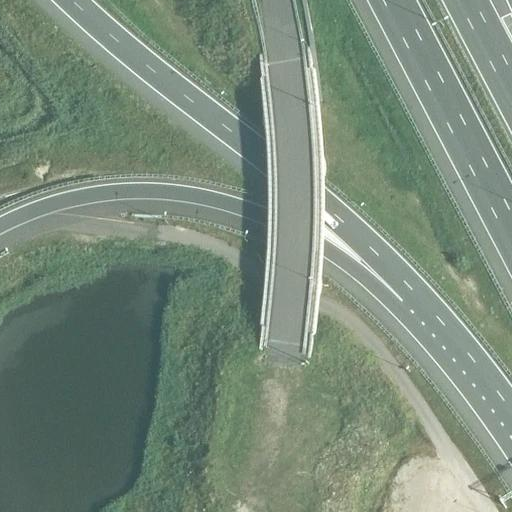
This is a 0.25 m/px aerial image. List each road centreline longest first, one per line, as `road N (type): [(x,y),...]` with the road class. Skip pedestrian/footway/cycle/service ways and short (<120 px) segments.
road 1 (motorway): [(247,511),(269,433),(295,158),(278,0)]
road 2 (motorway): [(75,0),(255,149),(406,299)]
road 3 (motorway): [(0,205),(126,188),(202,198),(343,252),(406,299)]
road 4 (motorway): [(398,0),(511,214)]
road 5 (motorway): [(406,299),(511,433)]
